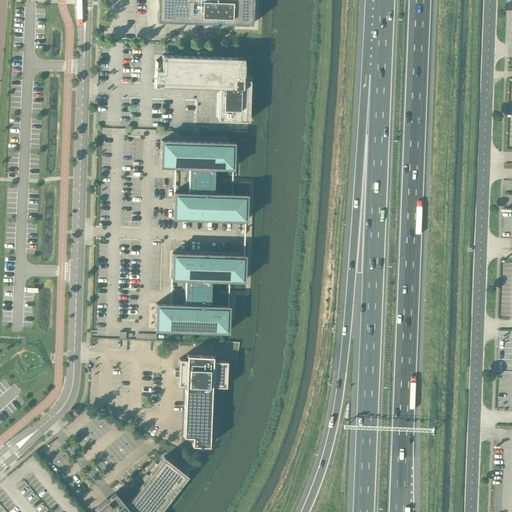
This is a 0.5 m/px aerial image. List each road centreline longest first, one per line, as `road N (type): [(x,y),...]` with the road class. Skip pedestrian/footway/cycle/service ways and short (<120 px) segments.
road 1 (unclassified): [(471,511),(490,0)]
road 2 (motorway): [(399,511),(418,0)]
road 3 (motorway): [(380,72),(339,396),(305,511)]
road 4 (motorway): [(380,72),(363,511)]
road 5 (tertiary): [(41,426),(68,400),(73,376),(85,32)]
